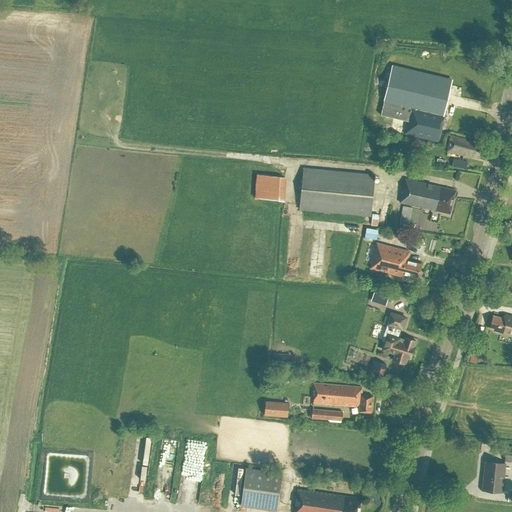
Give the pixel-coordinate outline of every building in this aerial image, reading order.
[(443,115),(448,95),(451,83),(433,78),(434,74),(393,64),(381,114),(407,121),(404,134),(438,142),(444,116),(443,115)] [(479,154),(481,146),(470,144),(471,142),(466,141),(466,139),(452,136),(448,150),(476,157),(476,154),(479,154)] [(452,166),(466,169),(467,161),(453,159),(452,166)] [(374,175),(303,169),(300,209),(370,216),(374,175)] [(283,202),(286,178),(257,175),(255,199),(283,202)] [(450,213),(455,190),(405,178),(399,202),(450,213)] [(399,227),(408,228),(412,207),(403,206),(399,227)] [(408,250),(375,242),(377,233),(366,230),(363,242),(367,243),(362,263),(369,265),(368,268),(401,277),(402,273),(417,277),(421,263),(405,259),(408,250)] [(374,288),(370,301),(384,306),(388,293),(374,288)] [(398,341),(399,338),(396,337),(399,328),(402,329),(405,317),(390,312),(386,324),(387,325),(382,341),(385,342),(383,347),(394,350),(394,353),(392,360),(405,364),(407,357),(410,358),(415,340),(405,337),(403,343),(398,341)] [(504,319),(493,316),(490,327),(494,328),(493,331),(511,335),(511,316),(506,315),(504,319)] [(476,364),(479,351),(473,350),(469,362),(476,364)] [(373,361),(370,371),(382,375),(385,365),(373,361)] [(371,412),(373,396),(360,395),(361,387),(314,382),(313,396),(315,396),(314,402),(359,406),(358,411),(371,412)] [(263,416),(287,417),(288,403),(265,401),(263,416)] [(342,411),(312,409),(312,410),(309,409),(309,418),(311,418),(311,419),(327,420),(327,422),(340,423),(341,421),(342,411)] [(504,464),(485,462),(483,488),(502,491),(504,464)] [(246,467),(244,479),(240,505),(277,510),(283,473),(246,467)] [(309,485),(330,487),(331,476),(310,474),(309,485)] [(359,511),(361,499),(300,489),(296,511),(359,511)] [(209,504),(217,505),(217,493),(209,493),(209,504)]
